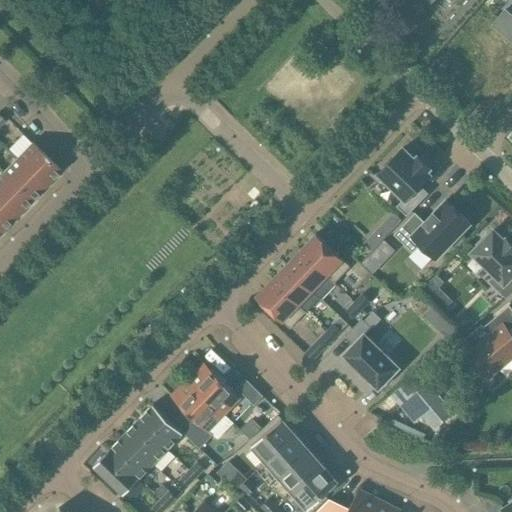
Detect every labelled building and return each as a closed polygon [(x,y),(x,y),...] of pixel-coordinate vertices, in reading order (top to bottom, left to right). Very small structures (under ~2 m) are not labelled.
[(17,157),(46,185),(61,170),(32,142),(17,157)] [(397,206),(407,215),(425,196),(417,188),(431,174),(428,171),(431,168),(418,156),(415,158),(404,147),(379,173),(404,198),(397,206)] [(32,200),(46,185),(17,157),(3,172),(32,200)] [(3,172),(0,175),(0,197),(17,214),(32,200),(3,172)] [(0,226),(3,229),(17,214),(0,197),(0,226)] [(394,234),(413,252),(422,243),(437,257),(470,223),(447,200),(435,212),(435,211),(425,221),(416,212),(394,234)] [(391,213),(364,240),(372,247),(399,220),(391,213)] [(511,244),(506,238),(505,240),(494,230),(488,236),(487,234),(477,244),(479,246),(473,252),(496,274),(490,280),(507,297),(511,292),(511,244)] [(317,233),(301,250),(335,282),(350,266),(317,233)] [(395,250),(384,239),(383,239),(372,251),(361,262),(372,273),(395,250)] [(301,250),(287,264),(314,290),(313,291),(320,297),(322,299),(337,283),(335,282),(301,250)] [(287,264),(272,279),(299,305),(300,305),(307,311),(320,297),(313,291),(314,290),(287,264)] [(430,296),(438,287),(444,282),(437,275),(423,289),(430,296)] [(272,279),(256,295),(290,328),(307,311),(300,305),(299,305),(272,279)] [(363,293),(355,302),(363,309),(371,301),(363,293)] [(363,309),(355,302),(347,310),(354,317),(363,309)] [(511,357),(511,308),(510,306),(478,332),(476,330),(462,342),(469,350),(466,353),(487,378),(511,357)] [(374,309),(365,319),(372,326),(382,316),(374,309)] [(346,336),(354,345),(345,354),(357,366),(366,375),(367,375),(379,387),(383,383),(386,385),(397,374),(394,371),(399,367),(365,334),(371,327),(362,319),(346,336)] [(458,331),(447,320),(438,328),(450,339),(458,331)] [(334,339),(342,330),(335,323),(326,332),(334,339)] [(334,339),(326,332),(318,340),(326,347),(334,339)] [(204,361),(188,378),(225,414),(241,397),(204,361)] [(171,395),(194,417),(181,430),(200,448),(214,434),(209,430),(225,414),(188,378),(171,395)] [(440,387),(432,378),(419,388),(411,379),(390,396),(398,406),(400,404),(415,422),(423,415),(434,429),(453,413),(435,391),(440,387)] [(237,388),(254,405),(263,396),(246,379),(237,388)] [(154,404),(138,420),(168,449),(184,433),(154,404)] [(267,462),(297,435),(282,418),(252,445),(267,462)] [(124,435),(154,464),(168,449),(138,420),(124,435)] [(110,449),(140,478),(154,464),(124,435),(110,449)] [(280,477),(310,451),(297,435),(267,462),(280,477)] [(124,494),(140,478),(110,449),(102,457),(102,456),(96,462),(96,463),(94,465),(124,494)] [(294,492),(324,466),(310,451),(280,477),(294,492)] [(226,481),(238,469),(229,460),(217,472),(226,481)] [(190,470),(197,477),(205,468),(198,461),(190,470)] [(324,466),(294,492),(308,509),(339,483),(324,466)] [(222,478),(213,469),(206,476),(215,485),(222,478)] [(197,477),(190,470),(181,478),(189,485),(197,477)] [(257,487),(248,479),(241,486),(250,495),(257,487)] [(163,484),(154,492),(161,499),(168,506),(177,498),(169,491),(163,484)] [(347,511),(374,511),(379,504),(381,499),(360,489),(347,511)] [(250,504),(242,496),(235,503),(243,511),(250,504)] [(161,499),(153,507),(157,511),(162,511),(168,506),(161,499)] [(262,506),(267,511),(272,511),(277,507),(269,499),(262,506)] [(334,511),(335,510),(325,506),(330,500),(329,499),(316,511),(334,511)] [(400,511),(402,510),(381,499),(379,504),(374,511),(400,511)] [(214,511),(204,501),(193,511),(214,511)]
